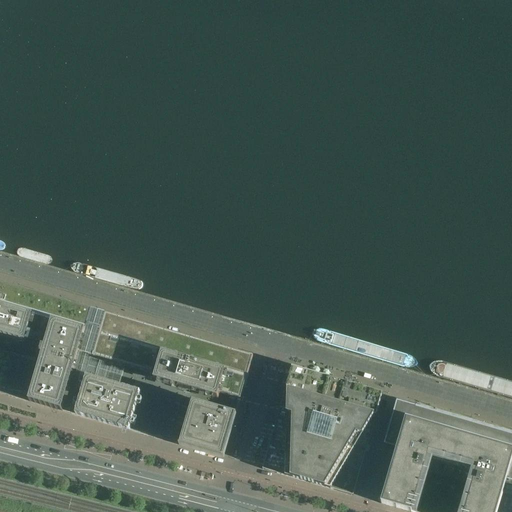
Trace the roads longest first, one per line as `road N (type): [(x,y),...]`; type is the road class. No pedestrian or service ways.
road 1 (primary): [(234,498),(0,440)]
road 2 (primary): [(0,456),(222,511)]
road 3 (unclassified): [(277,348),(234,498)]
